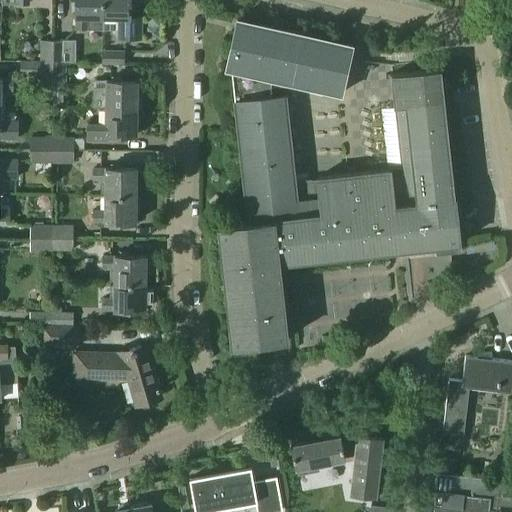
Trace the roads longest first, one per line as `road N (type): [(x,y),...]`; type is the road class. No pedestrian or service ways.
road 1 (residential): [(218,423),(184,306),(186,0)]
road 2 (residential): [(511,199),(479,44),(332,0)]
road 3 (residential): [(218,423),(427,324)]
road 4 (residential): [(0,484),(81,470),(218,423)]
road 5 (residential): [(406,511),(427,324)]
